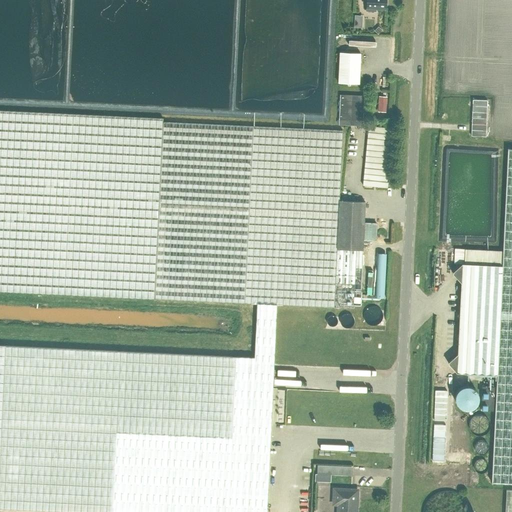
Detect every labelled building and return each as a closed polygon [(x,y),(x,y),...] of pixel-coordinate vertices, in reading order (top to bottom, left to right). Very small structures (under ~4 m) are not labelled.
[(386,0),(366,0),(366,11),(375,12),(376,9),(386,9),(386,0)] [(356,14),(354,23),(361,25),(363,16),(356,14)] [(359,84),(360,54),(340,53),(338,83),(359,84)] [(363,126),(364,96),(340,95),(339,125),(363,126)] [(386,112),(387,97),(379,97),(378,111),(386,112)] [(487,100),(473,100),(471,136),(486,136),(487,100)] [(360,297),(360,289),(362,250),(337,249),(339,201),(343,131),(291,128),(163,122),(163,118),(0,110),(0,291),(257,304),(277,305),(353,309),(353,308),(361,308),(362,302),(360,302),(360,297)] [(368,126),(363,186),(387,188),(393,128),(368,126)] [(503,252),(497,375),(491,483),(511,483),(511,149),(508,149),(503,252)] [(337,249),(362,250),(363,240),(376,241),(377,224),(364,223),(365,202),(339,201),(337,249)] [(448,364),(456,373),(497,375),(503,252),(465,250),(464,264),(453,272),(453,274),(461,283),(458,354),(449,362),(448,364)] [(0,345),(0,508),(81,511),(266,511),(277,305),(257,304),(256,325),(254,358),(5,346),(0,345)] [(464,409),(466,409),(468,409),(469,409),(470,409),(472,408),(473,408),(474,407),(475,407),(476,406),(477,404),(478,403),(479,402),(479,401),(479,400),(479,398),(479,397),(479,396),(479,395),(479,394),(479,393),(478,392),(478,391),(477,390),(476,390),(476,389),(475,388),(474,388),(473,387),(471,386),(469,386),(468,385),(466,385),(465,386),(463,386),(462,386),(461,387),(460,388),(459,388),(459,389),(458,390),(457,390),(457,391),(456,392),(456,393),(455,394),(455,395),(455,396),(455,397),(455,398),(455,400),(455,401),(456,402),(456,403),(457,403),(457,404),(458,405),(459,406),(459,407),(460,407),(461,408),(463,409),(464,409)] [(481,410),(493,411),(494,386),(482,386),(481,410)] [(447,397),(447,391),(435,390),(434,420),(446,421),(447,397)] [(444,461),(446,425),(434,424),(433,430),(432,460),(444,461)] [(456,454),(456,461),(470,462),(471,454),(456,454)] [(352,476),(352,468),(316,466),(316,474),(352,476)] [(356,511),(358,491),(334,489),(334,500),(339,500),(338,511),(356,511)]
